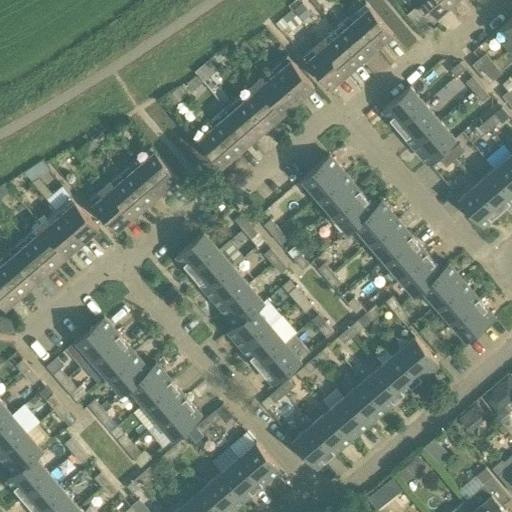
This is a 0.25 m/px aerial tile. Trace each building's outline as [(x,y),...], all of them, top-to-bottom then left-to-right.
[(448,5),(443,0),(416,0),(432,18),(448,5)] [(365,1),(349,15),(376,47),(392,33),(365,1)] [(302,2),(294,9),(303,20),(311,13),(302,2)] [(349,15),(333,28),(361,60),(376,47),(349,15)] [(510,47),(511,45),(511,16),(496,30),(510,47)] [(287,24),(282,18),(276,23),(281,30),(287,24)] [(361,60),(333,28),(318,41),(345,73),(361,60)] [(345,73),(318,41),(302,55),(330,87),(345,73)] [(480,73),(493,62),(485,52),(472,64),(480,73)] [(271,67),(298,99),(314,85),(287,53),(271,67)] [(456,76),(465,67),(460,60),(450,69),(456,76)] [(501,72),(493,62),(480,73),(488,83),(501,72)] [(271,67),(255,80),(283,112),(298,99),(271,67)] [(186,82),(192,90),(201,83),(195,75),(186,82)] [(474,90),(480,84),(472,75),(465,81),(474,90)] [(283,112),(255,80),(240,93),(267,125),(283,112)] [(449,82),(429,100),(443,115),(463,97),(449,82)] [(398,125),(425,102),(410,84),(383,108),(398,125)] [(488,94),(480,84),(474,90),(482,100),(488,94)] [(510,104),(511,102),(511,85),(502,95),(510,104)] [(174,102),(184,94),(177,86),(167,93),(174,102)] [(267,125),(240,93),(225,106),(252,138),(267,125)] [(425,102),(398,125),(412,142),(439,119),(425,102)] [(252,138),(225,106),(209,119),(236,151),(252,138)] [(494,113),(484,121),(490,128),(499,119),(494,113)] [(236,151),(209,119),(193,133),(220,165),(236,151)] [(439,119),(412,142),(428,160),(455,137),(439,119)] [(490,128),(484,121),(474,129),(480,136),(490,128)] [(82,158),(97,144),(90,137),(75,151),(82,158)] [(449,151),(455,157),(465,149),(459,142),(449,151)] [(135,157),(162,189),(178,176),(151,144),(135,157)] [(455,157),(449,151),(439,159),(445,166),(455,157)] [(511,153),(511,152),(494,167),(511,188),(511,153)] [(317,194),(344,171),(330,153),(302,177),(317,194)] [(135,157),(120,171),(147,202),(162,189),(135,157)] [(32,181),(48,170),(43,162),(27,173),(32,181)] [(511,188),(494,167),(476,181),(500,209),(511,197),(511,188)] [(147,202),(120,171),(104,184),(132,216),(147,202)] [(359,187),(344,171),(317,194),(331,211),(359,187)] [(64,181),(46,195),(54,204),(71,191),(64,181)] [(500,209),(476,181),(459,197),(482,224),(500,209)] [(0,197),(10,189),(4,183),(0,186),(0,197)] [(132,216),(104,184),(89,197),(116,229),(132,216)] [(374,205),(359,187),(331,211),(348,229),(355,223),(374,205)] [(55,209),(83,241),(99,227),(71,195),(55,209)] [(381,198),(374,205),(355,223),(369,239),(396,216),(381,198)] [(55,209),(40,222),(67,254),(83,241),(55,209)] [(242,228),(249,222),(241,212),(234,218),(242,228)] [(411,233),(396,216),(369,239),(383,256),(411,233)] [(272,233),(279,227),(270,218),(264,223),(272,233)] [(40,222),(24,235),(52,267),(67,254),(40,222)] [(257,232),(249,222),(242,228),(250,237),(257,232)] [(287,237),(279,227),(272,233),(280,243),(287,237)] [(191,270),(218,247),(203,230),(176,253),(191,270)] [(411,233),(383,256),(398,273),(425,250),(411,233)] [(52,267),(24,235),(9,249),(36,281),(52,267)] [(218,247),(191,270),(206,288),(233,265),(218,247)] [(272,262),(279,257),(270,247),(264,253),(272,262)] [(36,281),(9,249),(0,256),(0,269),(21,294),(36,281)] [(440,268),(425,250),(398,273),(414,292),(422,286),(440,268)] [(302,268),(309,262),(300,253),(293,259),(302,268)] [(287,266),(279,257),(272,262),(280,272),(287,266)] [(448,261),(440,268),(422,286),(436,302),(463,278),(448,261)] [(332,271),(326,264),(324,262),(318,267),(326,277),(332,271)] [(248,282),(233,265),(206,288),(221,305),(248,282)] [(21,294),(0,269),(0,301),(5,307),(21,294)] [(341,281),(332,271),(326,277),(334,286),(341,281)] [(478,296),(463,278),(436,302),(450,319),(478,296)] [(263,300),(248,282),(221,305),(236,322),(256,306),(263,300)] [(297,301),(303,295),(295,286),(288,291),(297,301)] [(393,310),(400,304),(392,294),(385,301),(393,310)] [(311,305),(303,295),(297,301),(305,311),(311,305)] [(355,311),(362,306),(354,296),(347,302),(355,311)] [(493,313),(478,296),(450,319),(466,337),(493,313)] [(371,319),(381,311),(375,304),(365,312),(371,319)] [(408,314),(400,304),(393,310),(402,320),(408,314)] [(256,306),(236,322),(228,329),(243,347),(270,323),(256,306)] [(92,355),(119,332),(104,315),(77,338),(92,355)] [(348,327),(353,334),(363,326),(357,319),(348,327)] [(326,336),(333,330),(325,320),(318,326),(326,336)] [(270,323),(243,347),(258,364),(285,341),(270,323)] [(431,344),(438,338),(426,324),(420,330),(431,344)] [(353,334),(348,327),(338,335),(344,342),(353,334)] [(133,349),(119,332),(92,355),(106,372),(133,349)] [(397,350),(420,376),(438,361),(415,334),(397,350)] [(450,352),(438,338),(431,344),(443,358),(450,352)] [(300,358),(285,341),(258,364),(273,382),(300,358)] [(323,348),(313,357),(319,363),(328,355),(323,348)] [(148,367),(133,349),(106,372),(122,391),(130,385),(148,367)] [(420,376),(397,350),(380,364),(403,391),(420,376)] [(319,363),(313,357),(303,365),(309,372),(319,363)] [(24,373),(31,367),(23,358),(16,363),(24,373)] [(148,367),(130,385),(144,401),(171,378),(156,360),(148,367)] [(380,364),(362,379),(385,406),(403,391),(380,364)] [(39,377),(31,367),(24,373),(32,382),(39,377)] [(61,382),(68,377),(60,367),(53,373),(61,382)] [(511,376),(486,389),(493,404),(511,394),(511,376)] [(76,386),(68,377),(61,382),(69,392),(76,386)] [(186,395),(171,378),(144,401),(159,419),(186,395)] [(278,386),(284,393),(294,385),(288,378),(278,386)] [(362,379),(345,394),(368,421),(385,406),(362,379)] [(284,393),(278,386),(269,394),(274,401),(284,393)] [(54,408),(60,402),(52,392),(46,398),(54,408)] [(345,394),(328,409),(351,436),(368,421),(345,394)] [(186,395),(159,419),(174,437),(202,413),(186,395)] [(0,398),(0,422),(12,412),(0,398)] [(96,413),(103,407),(95,398),(88,404),(96,413)] [(488,414),(477,401),(468,409),(479,422),(488,414)] [(60,402),(54,408),(62,418),(69,412),(60,402)] [(111,417),(103,407),(96,413),(105,423),(111,417)] [(215,409),(205,417),(211,424),(221,416),(215,409)] [(351,436),(328,409),(311,424),(334,450),(351,436)] [(0,451),(26,429),(12,412),(0,422),(0,451)] [(211,424),(205,417),(196,425),(201,432),(211,424)] [(334,450),(311,424),(293,439),(316,466),(334,450)] [(26,429),(0,451),(0,454),(14,470),(35,455),(42,448),(26,429)] [(125,447),(132,442),(124,432),(117,438),(125,447)] [(73,451),(80,445),(71,436),(64,441),(73,451)] [(424,446),(439,462),(449,454),(434,437),(424,446)] [(180,438),(171,447),(177,453),(186,445),(180,438)] [(257,440),(239,455),(262,482),(280,467),(257,440)] [(132,442),(125,447),(134,457),(140,451),(132,442)] [(88,455),(80,445),(73,451),(81,461),(88,455)] [(177,453),(171,447),(161,455),(167,462),(177,453)] [(511,454),(504,461),(501,459),(492,467),(511,490),(511,454)] [(35,455),(14,470),(6,477),(22,494),(49,471),(35,455)] [(262,482),(239,455),(221,470),(245,497),(262,482)] [(426,466),(418,456),(398,474),(406,483),(426,466)] [(49,472),(49,471),(22,494),(37,511),(64,488),(64,489),(76,479),(61,462),(49,472)] [(474,508),(477,511),(508,511),(501,504),(511,496),(486,466),(476,474),(491,493),(474,508)] [(146,468),(136,476),(142,483),(152,475),(146,468)] [(227,511),(245,497),(221,470),(204,485),(227,511)] [(102,486),(109,480),(101,471),(94,476),(102,486)] [(142,483),(136,476),(127,485),(132,491),(142,483)] [(109,480),(102,486),(110,495),(117,490),(109,480)] [(227,511),(204,485),(187,499),(197,511),(227,511)] [(71,511),(79,506),(64,489),(64,488),(37,511),(36,511),(71,511)] [(197,511),(187,499),(172,511),(197,511)]
